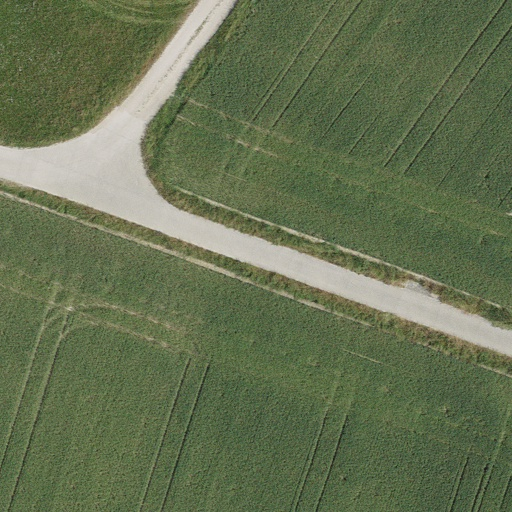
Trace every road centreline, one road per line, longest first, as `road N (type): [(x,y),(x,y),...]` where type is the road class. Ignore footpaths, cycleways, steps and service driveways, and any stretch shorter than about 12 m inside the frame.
road 1 (track): [(0,159),(511,343)]
road 2 (track): [(74,183),(212,0)]
